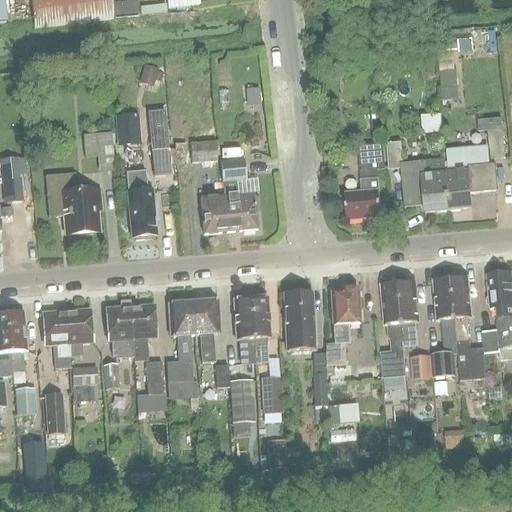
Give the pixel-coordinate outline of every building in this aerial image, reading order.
[(113,22),(110,0),(30,0),(34,31),(113,22)] [(118,4),(113,4),(114,17),(119,17),(139,15),(138,2),(118,4)] [(440,38),(441,53),(472,51),(471,36),(440,38)] [(368,45),(351,46),(352,60),(369,59),(368,45)] [(335,49),(313,51),(315,68),(337,66),(335,49)] [(144,68),(141,79),(153,83),(154,81),(159,83),(162,75),(156,74),(157,71),(144,68)] [(459,71),(443,72),(445,100),(460,99),(459,71)] [(259,102),(258,91),(246,91),(247,103),(259,102)] [(165,114),(147,115),(150,153),(168,151),(165,114)] [(138,116),(114,118),(117,148),(141,145),(138,116)] [(438,117),(428,118),(429,136),(440,135),(438,117)] [(487,133),(490,162),(505,160),(501,120),(477,123),(478,134),(487,133)] [(85,159),(97,158),(99,175),(115,174),(111,135),(83,138),(85,159)] [(216,144),(190,145),(191,166),(217,164),(216,144)] [(401,144),(386,146),(389,172),(400,171),(403,171),(403,166),(401,144)] [(377,173),(385,172),(382,147),(357,149),(361,195),(344,196),(346,223),(381,220),(377,173)] [(150,153),(153,179),(171,178),(168,151),(150,153)] [(222,197),(226,235),(258,232),(255,209),(254,209),(252,195),(236,196),(235,183),(245,182),(243,162),(219,165),(223,197),(222,197)] [(403,171),(400,171),(404,207),(420,206),(420,202),(424,201),(424,209),(425,216),(448,214),(445,176),(426,178),(425,164),(403,166),(403,171)] [(448,176),(445,176),(448,214),(471,211),(470,197),(480,196),(479,192),(496,190),(494,166),(448,170),(448,176)] [(99,193),(76,195),(75,176),(44,179),(48,220),(64,219),(65,236),(98,233),(97,214),(100,213),(99,193)] [(146,178),(127,180),(125,180),(127,194),(131,241),(140,240),(140,238),(156,236),(155,222),(158,222),(156,204),(153,204),(152,192),(147,192),(146,178)] [(9,196),(11,208),(24,206),(22,182),(3,184),(4,196),(9,196)] [(226,235),(222,197),(200,199),(203,237),(226,235)] [(496,311),(498,323),(496,323),(497,334),(481,335),(483,358),(499,356),(499,353),(511,351),(511,287),(511,276),(486,279),(489,299),(487,302),(487,306),(490,309),(490,312),(496,311)] [(484,382),(483,362),(482,351),(470,352),(467,321),(471,321),(467,280),(450,282),(456,346),(457,358),(459,384),(484,382)] [(456,346),(450,282),(433,284),(437,324),(441,324),(444,356),(430,357),(432,382),(456,380),(454,358),(457,358),(456,346)] [(415,285),(396,287),(401,348),(416,347),(414,325),(418,325),(415,285)] [(392,356),(381,357),(383,380),(394,379),(404,379),(402,355),(401,348),(396,287),(381,288),(384,328),(388,327),(389,342),(391,342),(392,356)] [(333,327),(335,346),(335,350),(341,350),(346,350),(345,330),(355,329),(353,294),(350,294),(346,292),(340,292),(338,295),(330,296),(332,327),(333,327)] [(284,297),(286,345),(279,345),(280,354),(314,352),(311,295),(284,297)] [(263,298),(251,299),(256,366),(267,365),(268,365),(266,341),(270,340),(267,300),(263,300),(263,298)] [(256,366),(251,299),(236,300),(237,302),(233,302),(236,345),(239,344),(240,367),(256,366)] [(192,305),(194,340),(199,339),(201,366),(215,365),(213,337),(219,336),(217,303),(213,304),(207,302),(202,302),(200,305),(192,305)] [(194,340),(192,305),(184,306),(182,304),(177,304),(171,306),(167,307),(170,340),(176,339),(177,364),(164,365),(166,387),(193,385),(190,340),(194,340)] [(132,354),(133,362),(133,365),(148,364),(146,342),(156,341),(153,308),(149,308),(143,307),(139,307),(137,309),(129,310),(132,354)] [(116,363),(133,362),(132,354),(129,310),(122,311),(119,309),(115,309),(109,311),(105,312),(108,344),(111,344),(112,359),(115,359),(116,363)] [(66,314),(69,360),(82,359),(81,346),(92,346),(90,312),(86,313),(80,311),(75,311),(74,313),(66,314)] [(69,360),(66,314),(58,315),(56,313),(51,313),(46,315),(42,316),(44,349),(52,349),(53,361),(69,360)] [(22,315),(5,316),(11,374),(11,375),(24,374),(22,355),(26,355),(26,351),(28,351),(27,340),(25,341),(22,315)] [(11,374),(5,316),(0,316),(0,380),(11,380),(11,375),(11,374)] [(342,367),(341,350),(335,350),(335,346),(325,347),(325,355),(324,355),(325,368),(342,367)] [(417,373),(411,374),(412,384),(430,382),(428,358),(416,359),(417,373)] [(161,365),(145,366),(147,399),(163,398),(161,365)] [(103,372),(104,388),(105,393),(119,392),(117,367),(102,368),(103,372)] [(227,368),(215,369),(216,392),(229,391),(227,368)] [(71,371),(72,388),(97,385),(96,369),(71,371)] [(326,378),(325,376),(312,377),(313,409),(327,409),(326,378)] [(266,400),(262,400),(263,417),(282,416),(279,381),(264,382),(266,400)] [(229,384),(232,426),(254,425),(251,383),(229,384)] [(37,388),(17,389),(19,417),(39,416),(37,388)] [(62,397),(46,398),(49,438),(65,437),(62,397)] [(360,404),(340,405),(341,424),(361,423),(360,404)] [(338,408),(327,409),(329,427),(339,426),(338,408)] [(462,434),(445,435),(446,452),(463,450),(462,434)] [(503,437),(493,438),(493,444),(500,444),(500,447),(511,446),(511,439),(504,439),(503,437)] [(284,455),(269,456),(270,471),(285,470),(284,455)] [(43,459),(24,461),(26,494),(45,493),(43,459)] [(225,461),(213,461),(214,475),(226,474),(225,461)] [(135,476),(131,476),(128,479),(129,483),(132,486),(136,486),(139,483),(139,479),(135,476)]
